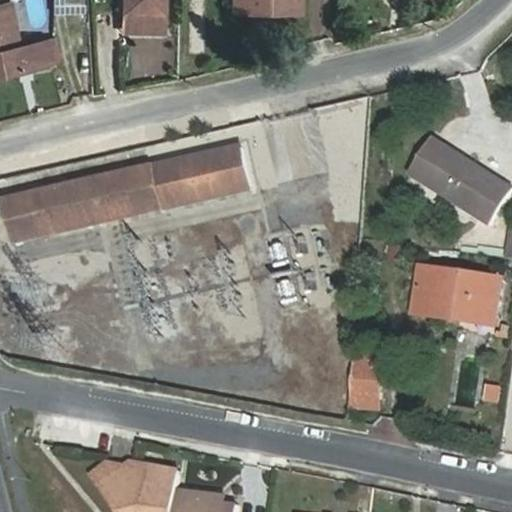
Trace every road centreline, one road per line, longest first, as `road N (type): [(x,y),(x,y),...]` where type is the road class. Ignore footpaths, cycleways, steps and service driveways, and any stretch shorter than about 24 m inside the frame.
road 1 (residential): [(0,149),(411,53),(455,36),(496,0)]
road 2 (residential): [(0,387),(511,486)]
